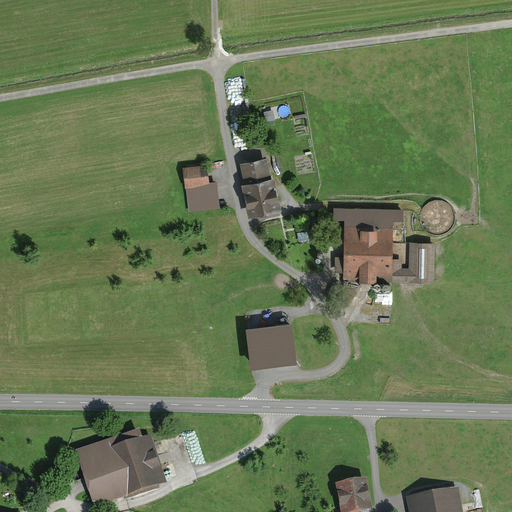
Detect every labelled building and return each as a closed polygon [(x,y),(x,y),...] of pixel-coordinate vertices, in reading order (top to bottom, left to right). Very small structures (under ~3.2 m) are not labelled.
[(247,183),(243,184),(251,218),(284,210),(276,176),(273,176),(269,157),(242,163),(247,183)] [(211,184),(210,164),(184,166),(185,186),(211,184)] [(436,282),(435,241),(399,242),(398,214),(347,215),(348,279),(390,279),(390,283),(436,282)] [(290,327),(250,332),(254,366),(294,362),(290,327)] [(151,439),(82,462),(88,479),(106,474),(115,502),(166,485),(151,439)] [(367,511),(375,510),(368,479),(337,486),(342,511),(367,511)] [(464,511),(460,488),(408,499),(410,511),(464,511)]
